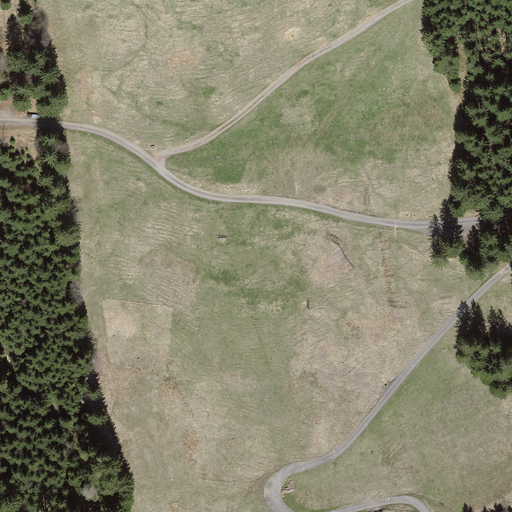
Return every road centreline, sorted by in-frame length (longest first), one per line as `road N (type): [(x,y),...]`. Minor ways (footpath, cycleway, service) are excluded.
road 1 (track): [(511,217),(407,225),(213,196),(179,183),(107,132),(0,123)]
road 2 (track): [(511,265),(450,323),(350,440),(277,480),(274,497),(283,511)]
road 3 (track): [(146,155),(201,142),(298,67),(416,0)]
